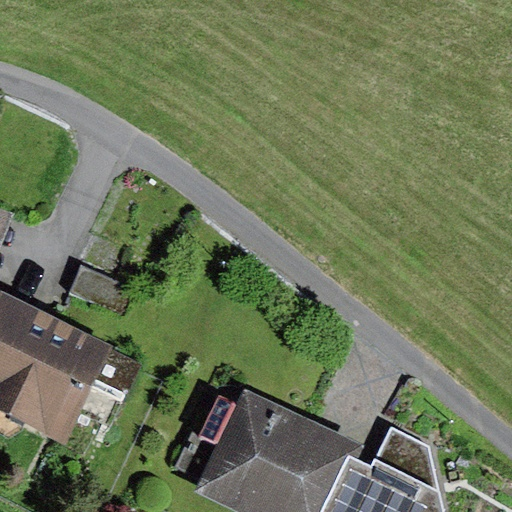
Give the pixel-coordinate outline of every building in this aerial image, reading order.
[(0,247),(13,212),(0,206),(0,247)] [(84,267),(72,294),(127,318),(139,292),(84,267)] [(0,409),(70,444),(81,420),(108,433),(144,359),(113,344),(113,339),(7,287),(0,300),(0,409)] [(361,442),(248,390),(242,404),(216,393),(197,433),(213,441),(191,489),(239,511),(328,511),(359,448),(361,442)] [(440,511),(430,446),(390,427),(377,456),(359,448),(328,511),(440,511)]
